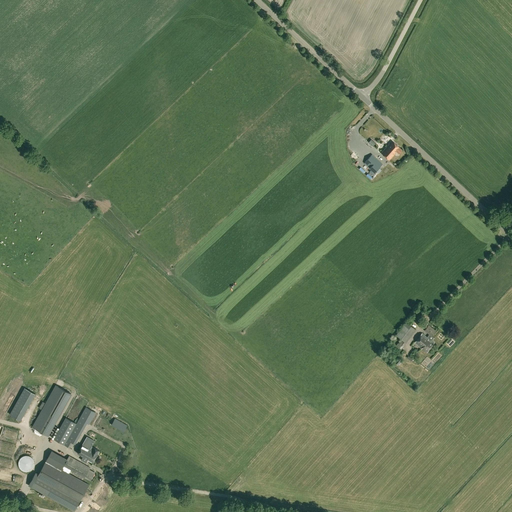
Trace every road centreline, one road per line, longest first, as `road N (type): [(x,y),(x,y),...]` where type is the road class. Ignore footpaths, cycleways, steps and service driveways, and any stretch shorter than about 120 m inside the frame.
road 1 (tertiary): [(511,236),(362,99)]
road 2 (unclassified): [(237,497),(113,477),(76,511)]
road 3 (tertiary): [(362,99),(253,0)]
road 4 (unknown): [(414,335),(510,235)]
